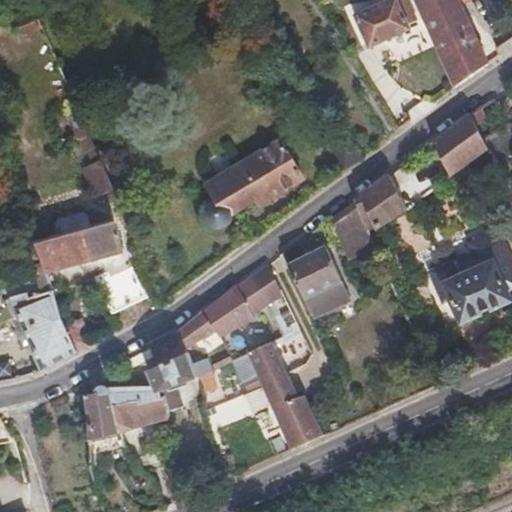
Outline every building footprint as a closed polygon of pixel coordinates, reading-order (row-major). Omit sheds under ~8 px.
[(356,18),(369,49),(409,31),(396,0),(356,18)] [(414,0),(454,91),(487,68),(457,0),(414,0)] [(21,27),(27,41),(50,32),(44,17),(21,27)] [(72,69),(66,71),(79,103),(93,97),(85,79),(77,82),(72,69)] [(471,117),(426,150),(430,157),(437,153),(450,181),(488,153),(482,139),(471,117)] [(496,168),(497,171),(511,160),(511,138),(507,127),(482,139),(488,153),(496,168)] [(344,134),(327,145),(345,174),(361,162),(344,134)] [(100,199),(117,193),(93,135),(83,139),(94,167),(88,170),(100,199)] [(281,145),(207,188),(216,205),(213,208),(210,211),(209,217),(212,224),(217,227),(223,228),(230,225),(232,220),(233,216),(232,210),(255,198),(260,207),(302,182),(281,145)] [(358,205),(373,239),(405,215),(406,214),(389,178),(357,202),(358,205)] [(376,253),(378,253),(373,239),(358,205),(343,215),(354,240),(362,237),(369,256),(376,253)] [(92,221),(65,228),(63,232),(65,239),(89,233),(98,230),(96,223),(92,221)] [(96,262),(126,254),(119,225),(98,230),(89,233),(96,262)] [(48,275),(51,274),(96,262),(89,233),(65,239),(40,246),(48,275)] [(290,270),(307,304),(345,285),(329,250),(290,270)] [(447,293),(463,328),(511,305),(494,269),(482,275),(474,258),(433,278),(440,296),(447,293)] [(96,285),(111,318),(147,302),(132,269),(96,285)] [(224,318),(237,346),(263,332),(240,290),(210,313),(216,324),(224,318)] [(14,302),(43,375),(78,356),(68,327),(57,295),(36,301),(35,296),(14,302)] [(189,360),(191,359),(189,353),(214,334),(205,317),(179,338),(189,360)] [(78,356),(93,348),(84,322),(68,327),(78,356)] [(237,346),(244,360),(250,358),(271,347),(263,332),(237,346)] [(160,370),(189,360),(179,338),(153,350),(160,370)] [(271,347),(250,358),(264,390),(288,378),(271,347)] [(165,403),(168,416),(186,411),(179,391),(199,383),(194,367),(191,359),(189,360),(160,370),(150,374),(156,390),(161,405),(165,403)] [(211,377),(206,363),(194,367),(199,383),(211,377)] [(217,392),(211,377),(199,383),(205,397),(212,394),(217,392)] [(300,402),(288,378),(264,390),(271,407),(273,411),(292,456),(326,440),(310,403),(308,400),(300,402)] [(91,443),(122,435),(117,414),(110,388),(102,388),(98,391),(97,396),(87,398),(90,419),(91,443)] [(133,389),(110,388),(117,414),(161,405),(156,390),(133,389)] [(122,435),(167,425),(170,424),(168,416),(165,403),(161,405),(117,414),(122,435)] [(163,455),(175,508),(184,504),(173,453),(163,455)]
